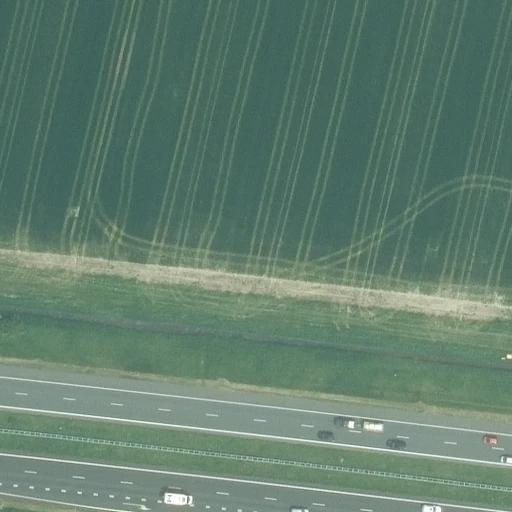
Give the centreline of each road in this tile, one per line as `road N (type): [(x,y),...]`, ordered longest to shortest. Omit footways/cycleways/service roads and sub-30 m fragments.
road 1 (motorway): [(511,450),(0,392)]
road 2 (motorway): [(0,469),(377,511)]
